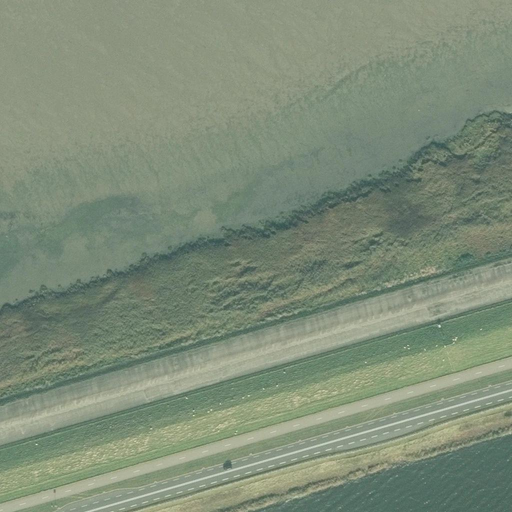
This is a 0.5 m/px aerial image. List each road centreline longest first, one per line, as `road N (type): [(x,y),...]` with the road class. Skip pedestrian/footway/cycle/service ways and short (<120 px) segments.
road 1 (unclassified): [(0,509),(511,362)]
road 2 (primary): [(88,511),(511,390)]
